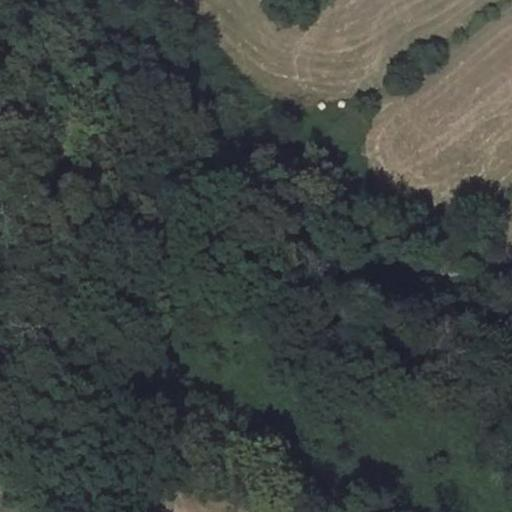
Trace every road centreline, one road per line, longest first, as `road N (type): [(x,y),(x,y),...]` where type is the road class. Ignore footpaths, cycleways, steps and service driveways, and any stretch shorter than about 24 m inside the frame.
road 1 (track): [(67,511),(33,444),(11,356),(17,274),(57,183),(55,120),(49,79),(0,37)]
road 2 (track): [(49,79),(204,143),(322,237),(408,273)]
road 3 (track): [(276,200),(372,217),(439,193)]
